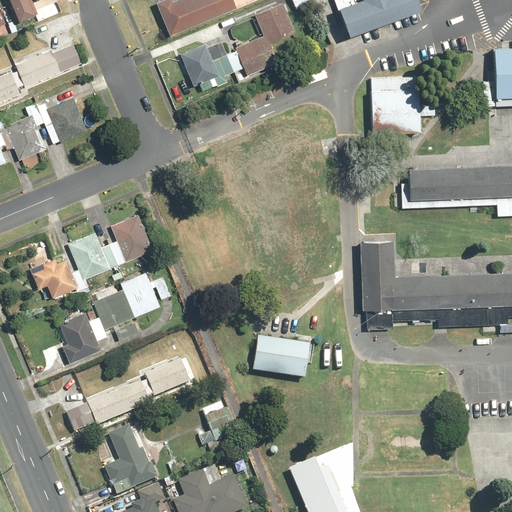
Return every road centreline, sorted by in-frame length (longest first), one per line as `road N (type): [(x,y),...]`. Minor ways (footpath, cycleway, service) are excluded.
road 1 (residential): [(0,219),(152,151),(89,0)]
road 2 (secondary): [(56,511),(0,382)]
